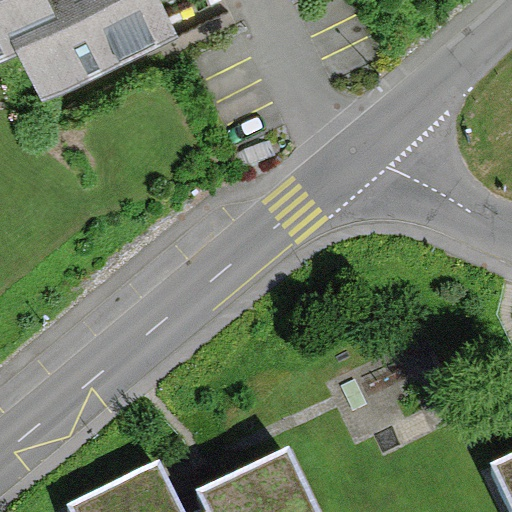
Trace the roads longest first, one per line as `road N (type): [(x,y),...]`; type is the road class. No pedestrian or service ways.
road 1 (tertiary): [(361,154),(0,454)]
road 2 (tertiary): [(511,9),(361,154)]
road 3 (unclassified): [(511,236),(361,154)]
